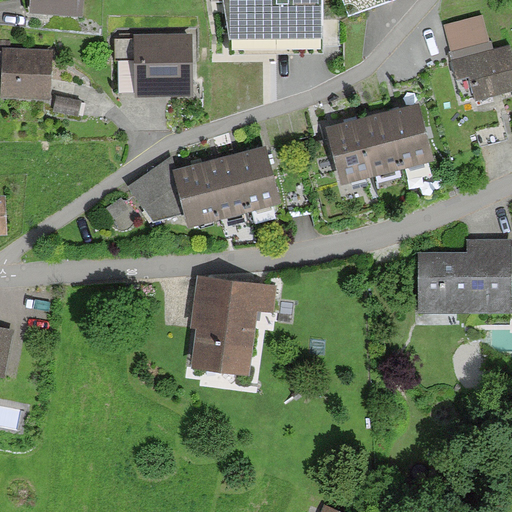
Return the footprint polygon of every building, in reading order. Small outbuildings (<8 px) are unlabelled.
[(31,0),(30,16),(83,19),(84,0),(31,0)] [(223,0),(230,46),(323,45),(322,0),(223,0)] [(444,26),(451,53),(489,43),(482,16),(444,26)] [(193,36),(135,37),(136,63),(136,95),(136,101),(162,100),(194,100),(193,36)] [(451,53),(449,54),(457,84),(469,81),(475,104),(498,99),(511,94),(511,50),(511,47),(495,51),(492,43),(489,43),(451,53)] [(28,50),(3,50),(3,53),(2,75),(2,101),(52,102),(53,51),(28,50)] [(136,95),(136,63),(118,64),(119,95),(136,95)] [(83,102),(57,97),(54,112),(80,117),(83,102)] [(388,115),(403,172),(435,164),(420,107),(405,111),(388,115)] [(357,123),(373,180),(403,172),(388,115),(374,119),(357,123)] [(342,188),(373,180),(357,123),(343,127),(327,131),(342,188)] [(234,158),(249,215),(281,207),(266,150),(250,154),(234,158)] [(203,167),(218,223),(249,215),(234,158),(220,162),(203,167)] [(188,231),(218,223),(203,167),(189,170),(173,175),(188,231)] [(468,254),(418,254),(419,317),(511,316),(511,278),(511,248),(511,240),(468,241),(468,254)] [(278,288),(198,277),(192,319),(190,331),(196,331),(191,371),(250,379),(259,314),(274,316),(278,288)] [(14,331),(0,328),(0,378),(5,379),(14,331)]
